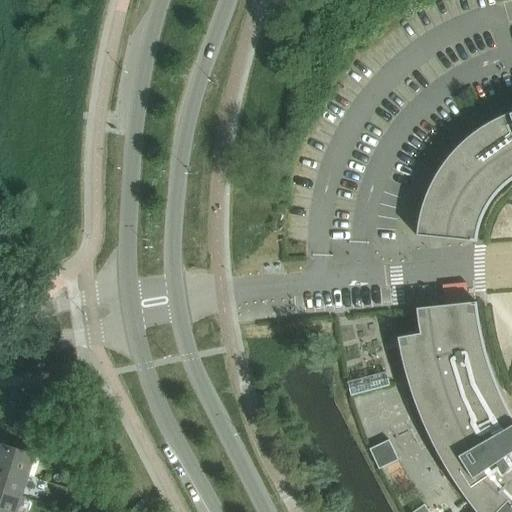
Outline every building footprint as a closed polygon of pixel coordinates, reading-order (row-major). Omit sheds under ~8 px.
[(417,227),(416,235),(476,241),(477,233),(479,225),(481,217),(485,210),(489,202),(494,196),(499,189),(506,184),(511,178),(511,112),(508,114),(498,118),(488,123),(479,128),(471,135),(462,142),(456,147),(451,153),(446,159),(441,166),(437,173),(434,177),(432,181),(429,186),(427,190),(425,195),(423,202),(420,210),(418,219),(417,227)] [(419,333),(397,337),(400,352),(403,367),(407,382),(412,396),(417,411),(424,428),(432,445),(441,461),(451,477),(461,492),(472,507),(475,511),(511,511),(511,417),(505,404),(498,388),(491,371),(486,354),(482,337),(478,319),(476,302),(416,308),(416,313),(417,318),(418,323),(418,328),(419,333)] [(356,397),(388,388),(382,366),(350,374),(350,373),(344,375),(351,399),(357,398),(356,397)] [(389,440),(369,449),(379,470),(399,460),(389,440)] [(0,468),(28,477),(35,455),(0,443),(0,468)] [(0,490),(22,497),(28,477),(0,468),(0,490)] [(0,511),(16,511),(22,497),(0,490),(0,511)]
